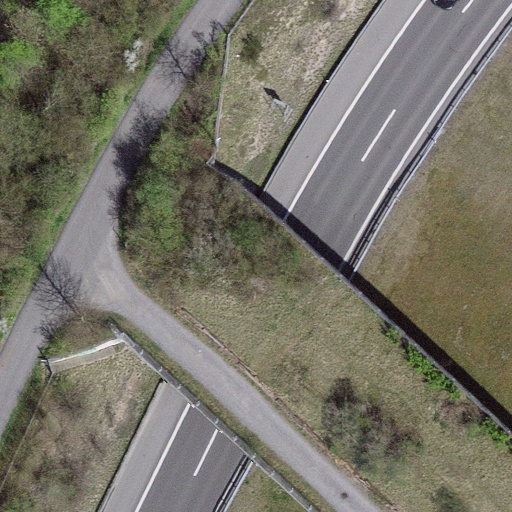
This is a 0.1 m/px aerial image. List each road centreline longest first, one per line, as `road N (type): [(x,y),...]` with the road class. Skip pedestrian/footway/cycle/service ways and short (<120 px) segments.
road 1 (motorway): [(470,0),(305,254),(175,511)]
road 2 (track): [(224,0),(75,243),(0,415)]
road 3 (track): [(75,243),(360,511)]
